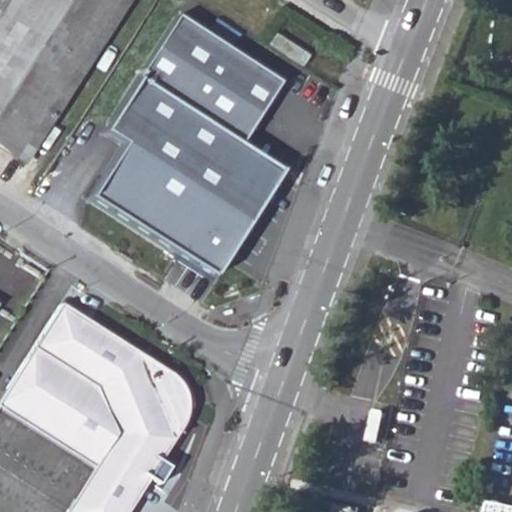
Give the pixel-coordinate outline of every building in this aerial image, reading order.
[(0,0),(0,146),(21,159),(123,0),(0,0)] [(93,139),(65,188),(215,284),(230,279),(240,265),(225,255),(272,175),(233,148),(269,87),(169,21),(106,118),(94,115),(85,133),(93,139)] [(305,58),(271,37),(264,47),(298,69),(305,58)] [(59,305),(0,394),(0,511),(121,511),(133,495),(155,459),(177,425),(182,415),(183,403),(180,392),(175,383),(59,305)] [(133,495),(152,484),(163,464),(155,459),(133,495)] [(511,511),(511,506),(488,501),(485,511),(511,511)]
